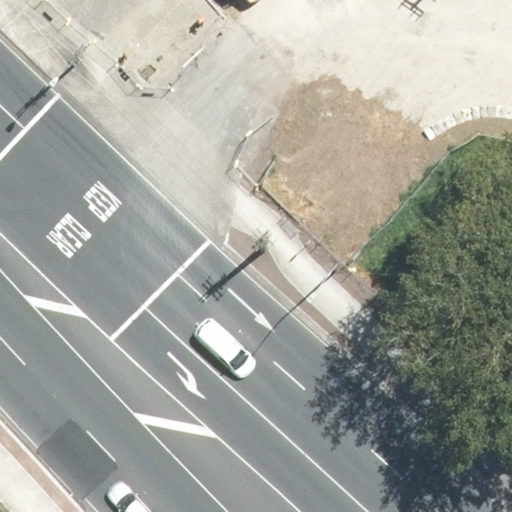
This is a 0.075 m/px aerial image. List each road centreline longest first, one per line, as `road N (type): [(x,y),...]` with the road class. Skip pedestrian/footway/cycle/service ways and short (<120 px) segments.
road 1 (primary): [(2,232),(427,478),(458,511)]
road 2 (primary): [(193,511),(149,467),(2,232)]
